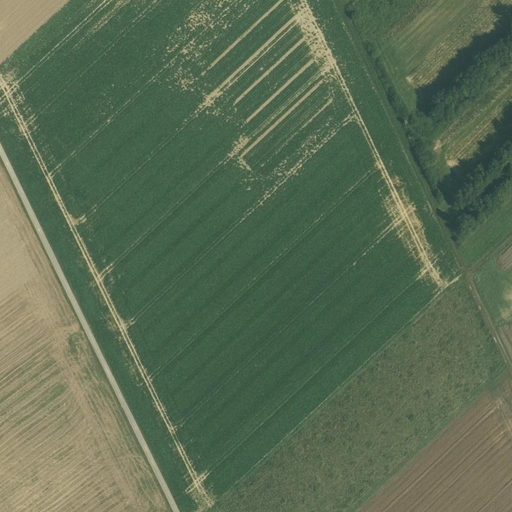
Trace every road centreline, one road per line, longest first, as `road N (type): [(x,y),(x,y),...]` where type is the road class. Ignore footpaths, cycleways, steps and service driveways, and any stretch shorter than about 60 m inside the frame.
road 1 (track): [(335,0),(511,370)]
road 2 (track): [(177,511),(0,150)]
